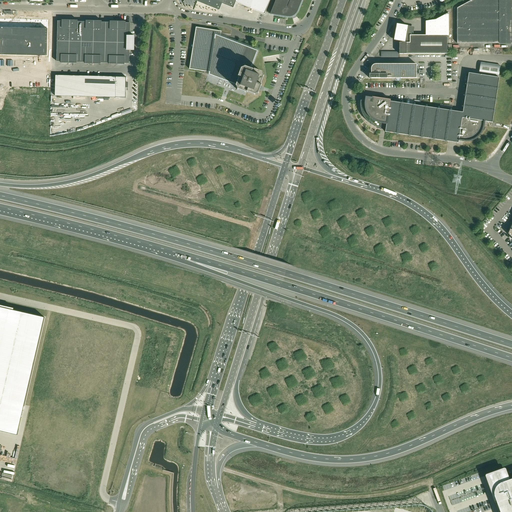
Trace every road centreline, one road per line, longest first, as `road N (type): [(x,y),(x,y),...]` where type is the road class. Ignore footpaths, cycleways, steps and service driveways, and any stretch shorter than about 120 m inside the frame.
road 1 (motorway): [(511,345),(233,257),(0,195)]
road 2 (motorway): [(187,255),(331,313),(375,353),(376,398),(351,429),(324,436),(257,421)]
road 3 (motorway): [(187,255),(511,358)]
road 4 (unclassified): [(491,170),(371,147),(350,121),(346,81),(397,0)]
road 5 (motorway): [(252,441),(317,458),(366,458),(511,405)]
road 6 (motorway): [(257,155),(183,144),(60,184),(0,183)]
road 7 (primary): [(284,166),(216,382)]
road 8 (motorway): [(511,314),(427,215),(342,178)]
road 9 (motorway): [(342,178),(321,164),(315,148),(361,0)]
road 10 (track): [(325,496),(394,491),(511,447)]
road 11 (motorway): [(0,207),(187,255)]
road 12 (primary): [(300,167),(355,0)]
road 13 (unclassified): [(169,11),(287,30),(308,22),(317,0)]
road 14 (motorway): [(257,421),(241,410),(235,387),(267,273)]
road 15 (primary): [(343,0),(291,144)]
road 16 (unknown): [(375,91),(452,94),(472,63),(511,63)]
road 17 (primary): [(220,413),(267,273)]
road 18 (unclassified): [(119,511),(149,432),(178,419),(200,424)]
road 19 (unclassified): [(183,409),(137,431),(118,511)]
